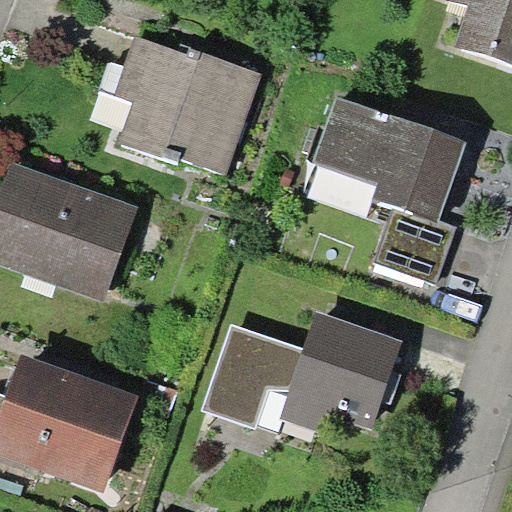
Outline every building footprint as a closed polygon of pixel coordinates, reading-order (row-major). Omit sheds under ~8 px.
[(511,0),(444,0),(430,47),(511,71),(511,0)] [(252,76),(130,35),(95,140),(217,181),(252,76)] [(463,144),(320,99),(299,165),(364,185),(360,200),(438,225),(463,144)] [(130,203),(2,161),(0,165),(0,265),(98,298),(130,203)] [(395,346),(309,318),(279,410),(364,438),(395,346)] [(129,395),(8,357),(0,382),(0,466),(98,496),(129,395)]
